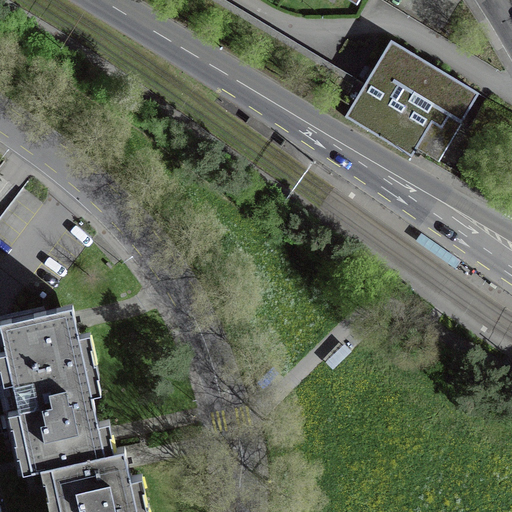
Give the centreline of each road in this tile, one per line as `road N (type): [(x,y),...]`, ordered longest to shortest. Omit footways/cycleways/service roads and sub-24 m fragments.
road 1 (residential): [(239,511),(224,390),(189,299),(78,174),(0,118)]
road 2 (secondary): [(101,0),(495,243)]
